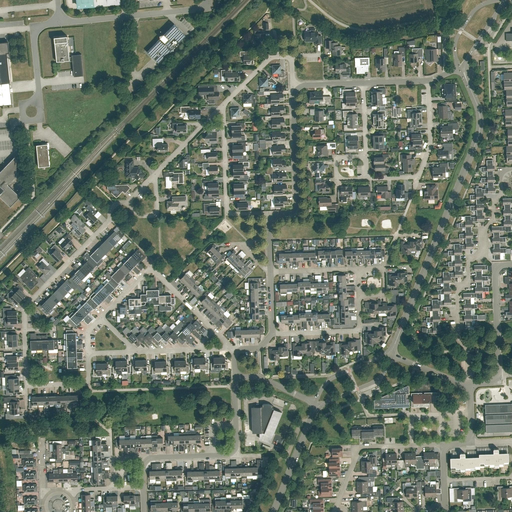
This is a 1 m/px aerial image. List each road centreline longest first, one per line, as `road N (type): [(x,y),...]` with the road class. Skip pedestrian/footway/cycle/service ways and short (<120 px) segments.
road 1 (tertiary): [(393,345),(478,136),(466,79)]
road 2 (residential): [(467,382),(457,295),(503,191)]
road 3 (residential): [(24,330),(24,306),(109,221),(114,203),(126,202)]
road 4 (residential): [(101,317),(150,270),(213,329)]
road 5 (unclassified): [(208,0),(194,10),(60,23)]
road 6 (residential): [(272,217),(227,209),(223,104)]
road 7 (residential): [(336,505),(364,446),(445,447)]
road 8 (residential): [(272,217),(296,207),(298,88)]
road 9 (residential): [(272,333),(360,330),(359,295)]
road 10 (residential): [(498,372),(494,273),(511,264)]
